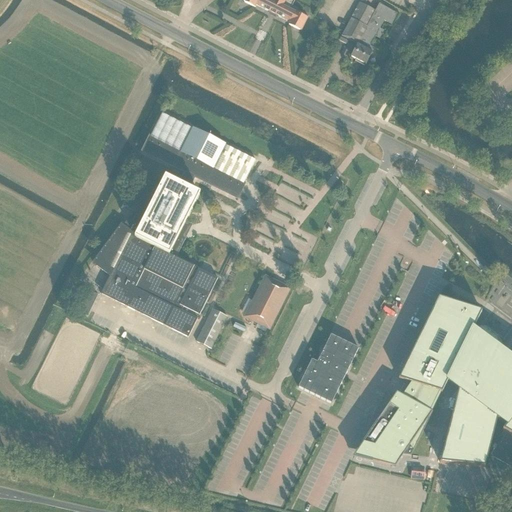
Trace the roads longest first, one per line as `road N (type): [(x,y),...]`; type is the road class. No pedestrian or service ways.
road 1 (tertiary): [(393,146),(108,0)]
road 2 (unclassified): [(393,146),(269,394)]
